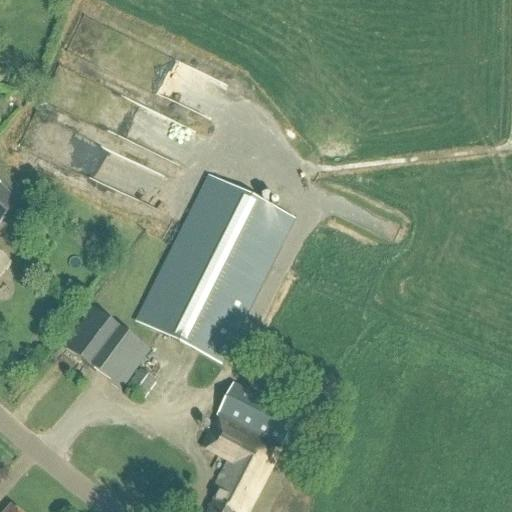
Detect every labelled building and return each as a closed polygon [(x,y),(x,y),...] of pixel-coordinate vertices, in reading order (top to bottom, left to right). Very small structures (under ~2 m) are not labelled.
[(254,136),(262,148),(280,137),(272,124),(254,136)] [(221,367),(293,222),(208,179),(135,324),(221,367)] [(0,224),(19,204),(0,186),(0,224)] [(0,274),(9,265),(0,256),(0,274)] [(143,405),(157,384),(137,370),(150,352),(90,312),(63,350),(143,405)] [(247,511),(295,417),(232,386),(202,448),(229,461),(215,488),(220,490),(209,511),(247,511)]
